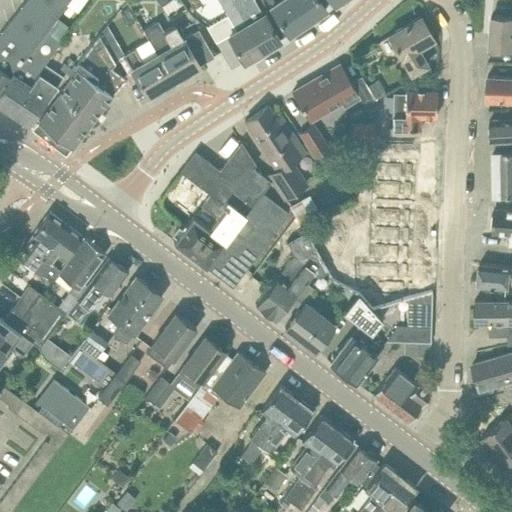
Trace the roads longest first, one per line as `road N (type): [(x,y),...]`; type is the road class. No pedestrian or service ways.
road 1 (unclassified): [(415,452),(449,406),(460,40),(443,0)]
road 2 (tertiary): [(415,452),(107,219)]
road 3 (residential): [(107,219),(181,135),(317,49),(377,0)]
